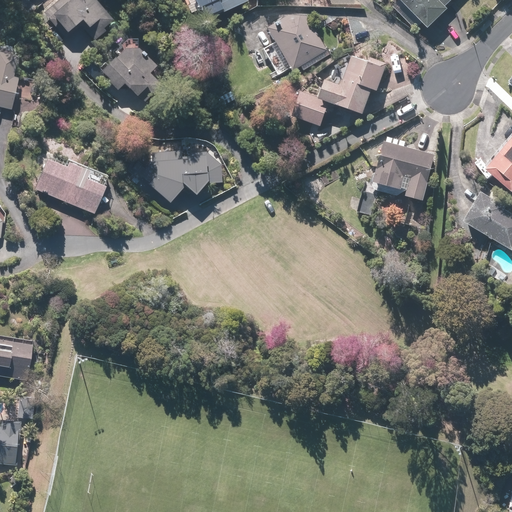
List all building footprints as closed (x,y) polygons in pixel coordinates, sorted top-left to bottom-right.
[(69,32),(78,24),(80,26),(94,42),(105,32),(102,29),(112,21),(93,0),(58,0),(43,15),(65,39),(71,34),(69,32)] [(197,13),(201,21),(224,10),(225,12),(251,0),(181,0),(189,17),(197,13)] [(400,0),(429,30),(450,10),(446,6),(452,0),(400,0)] [(278,78),(324,49),(299,9),(264,31),(273,44),(262,51),(278,78)] [(135,48),(124,49),(99,75),(116,91),(122,85),(136,98),(147,87),(149,89),(156,82),(148,74),(154,67),(135,48)] [(0,107),(10,111),(19,79),(12,78),(16,57),(0,54),(0,107)] [(376,92),(384,68),(353,58),(344,85),(325,79),(319,98),(365,113),(372,91),(376,92)] [(86,144),(53,126),(48,136),(81,154),(86,144)] [(511,138),(485,168),(510,191),(511,188),(511,138)] [(436,156),(385,142),(375,181),(407,189),(406,194),(425,199),(436,156)] [(221,166),(203,153),(187,154),(187,157),(180,157),(180,155),(146,157),(143,154),(131,169),(151,185),(151,186),(152,186),(171,201),(183,186),(193,195),(205,182),(221,184),(221,166)] [(66,168),(46,160),(33,189),(93,215),(105,188),(86,179),(89,172),(68,163),(66,168)] [(506,207),(480,193),(464,221),(511,248),(511,212),(505,209),(506,207)] [(0,374),(24,378),(30,341),(0,336),(0,374)] [(18,417),(31,418),(33,400),(19,399),(18,417)] [(0,419),(0,462),(15,463),(18,421),(0,419)]
